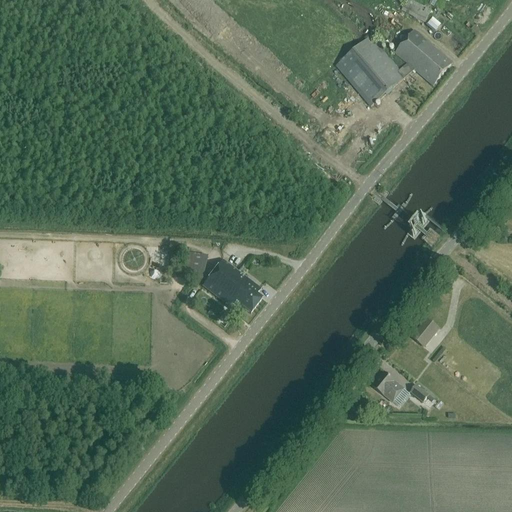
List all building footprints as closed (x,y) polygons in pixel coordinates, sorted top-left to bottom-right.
[(428,20),(432,12),(424,8),(425,6),(412,0),(409,0),(405,8),(428,20)] [(452,64),(415,32),(395,55),(407,65),(400,71),(371,37),(336,67),(371,108),(403,80),(414,71),(433,87),(452,64)] [(351,149),(358,155),(362,151),(355,145),(351,149)] [(404,203),(391,218),(393,221),(406,205),(404,203)] [(421,215),(407,234),(414,240),(430,220),(423,214),(421,215)] [(205,257),(183,253),(180,271),(183,271),(182,276),(201,280),(205,257)] [(261,290),(224,262),(204,288),(230,308),(229,310),(236,315),(242,308),(251,315),(262,300),(256,295),(261,290)] [(438,330),(425,320),(410,339),(422,349),(438,330)] [(394,381),(384,373),(372,387),(383,396),(383,395),(392,403),(403,389),(394,382),(394,381)] [(429,396),(415,386),(409,394),(422,404),(429,396)]
